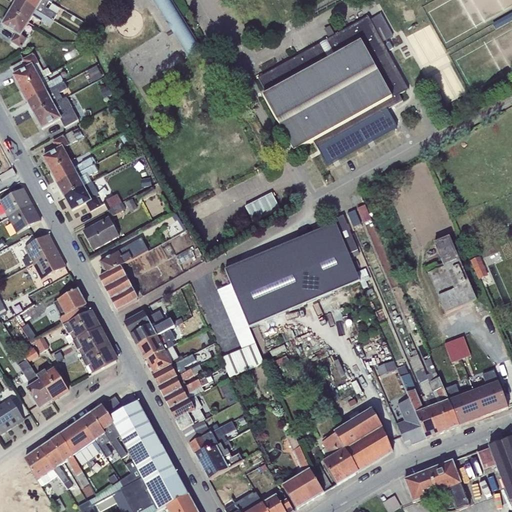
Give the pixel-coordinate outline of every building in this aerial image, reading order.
[(45,0),(17,0),(17,1),(53,22),(57,15),(49,10),(48,11),(45,9),(49,2),(45,0)] [(171,0),(151,0),(190,61),(204,52),(171,0)] [(53,22),(17,1),(10,12),(29,23),(33,17),(41,21),(40,22),(49,28),(53,22)] [(29,23),(10,12),(2,26),(16,34),(11,42),(21,48),(26,39),(21,36),(29,23)] [(316,46),(258,79),(267,94),(262,97),(294,153),(313,142),(317,149),(387,110),(402,102),(399,95),(408,90),(368,17),(327,39),(316,46)] [(407,60),(416,55),(409,42),(400,47),(407,60)] [(85,43),(80,44),(85,55),(90,52),(85,43)] [(27,69),(14,76),(13,76),(21,91),(46,77),(51,74),(48,69),(43,72),(34,56),(33,57),(32,56),(23,60),(23,61),(27,69)] [(27,69),(23,61),(10,68),(14,76),(27,69)] [(97,66),(88,71),(93,82),(103,77),(97,66)] [(46,77),(21,91),(27,102),(64,83),(60,77),(49,82),(46,77)] [(64,83),(27,102),(34,116),(62,101),(58,95),(67,90),(64,83)] [(108,87),(100,91),(104,100),(112,95),(108,87)] [(62,101),(34,116),(42,130),(60,120),(64,127),(77,119),(65,99),(62,101)] [(387,110),(317,149),(327,166),(396,127),(387,110)] [(50,172),(69,162),(62,149),(83,138),(78,129),(53,143),(57,151),(43,158),(50,172)] [(129,133),(120,138),(125,147),(134,142),(129,133)] [(69,162),(50,172),(58,185),(94,166),(91,159),(72,169),(69,162)] [(94,166),(58,185),(65,198),(92,184),(88,177),(97,172),(94,166)] [(12,169),(0,175),(0,180),(1,183),(16,175),(12,169)] [(150,179),(140,180),(141,188),(151,186),(150,179)] [(92,184),(65,198),(72,212),(86,204),(90,212),(101,206),(97,198),(99,197),(92,184)] [(23,189),(0,201),(0,203),(17,235),(40,222),(23,189)] [(272,193),(245,207),(253,223),(280,209),(272,193)] [(108,211),(121,203),(117,195),(103,203),(108,211)] [(132,199),(125,203),(130,213),(137,209),(132,199)] [(121,203),(108,211),(111,218),(125,210),(121,203)] [(365,206),(357,209),(363,224),(371,221),(365,206)] [(355,210),(347,214),(353,229),(361,225),(355,210)] [(335,224),(350,260),(359,257),(343,216),(333,220),(335,224)] [(109,220),(84,233),(93,251),(119,237),(109,220)] [(350,260),(335,224),(225,271),(231,285),(249,328),(359,281),(356,274),(350,260)] [(33,265),(57,252),(48,236),(24,249),(28,257),(22,261),(26,268),(33,265)] [(436,264),(426,269),(445,315),(476,302),(450,237),(434,244),(442,264),(437,266),(436,264)] [(106,274),(120,267),(148,252),(141,239),(109,256),(110,258),(107,260),(106,259),(100,263),(102,267),(101,269),(103,273),(105,274),(106,274)] [(190,249),(175,256),(180,264),(194,257),(190,249)] [(57,252),(33,265),(41,281),(65,268),(57,252)] [(480,256),(471,260),(478,279),(488,276),(480,256)] [(120,267),(106,274),(99,278),(117,311),(138,300),(120,267)] [(365,270),(356,274),(359,281),(363,290),(368,287),(366,282),(370,280),(365,270)] [(249,328),(231,285),(217,291),(242,349),(221,359),(229,378),(264,364),(249,328)] [(63,327),(89,312),(78,290),(54,304),(62,319),(59,321),(63,327)] [(154,329),(166,323),(159,311),(148,318),(144,313),(124,323),(131,336),(151,325),(154,329)] [(89,312),(63,327),(68,336),(71,335),(75,342),(73,343),(75,347),(99,334),(98,331),(99,330),(94,320),(92,321),(89,314),(90,314),(89,312)] [(151,325),(131,336),(137,348),(170,331),(184,323),(181,319),(173,323),(171,320),(166,323),(154,329),(151,325)] [(28,325),(21,329),(30,343),(37,339),(28,325)] [(170,331),(137,348),(145,362),(165,352),(173,347),(174,347),(172,341),(175,340),(170,331)] [(99,334),(75,347),(78,352),(80,351),(84,359),(82,360),(84,364),(108,351),(106,347),(108,346),(102,337),(101,337),(99,334)] [(71,335),(68,336),(65,338),(70,345),(73,343),(75,342),(71,335)] [(463,337),(453,340),(461,360),(470,356),(463,337)] [(43,338),(33,343),(40,355),(49,349),(43,338)] [(444,344),(451,363),(461,360),(453,340),(444,344)] [(27,361),(28,364),(39,357),(34,348),(32,349),(29,344),(20,350),(27,361)] [(284,346),(270,352),(272,358),(287,352),(284,346)] [(173,347),(165,352),(171,363),(179,358),(173,347)] [(449,431),(426,376),(415,350),(411,352),(413,357),(409,359),(426,397),(423,398),(438,435),(449,431)] [(108,351),(84,364),(86,368),(88,368),(92,376),(116,363),(111,353),(110,354),(108,351)] [(165,352),(145,362),(152,376),(183,360),(181,357),(179,358),(171,363),(165,352)] [(18,366),(27,361),(23,355),(15,361),(18,366)] [(183,360),(152,376),(158,388),(186,373),(183,368),(196,362),(192,356),(183,360)] [(426,376),(449,431),(459,427),(443,390),(429,357),(427,357),(428,360),(424,362),(429,375),(426,376)] [(27,361),(18,366),(31,386),(26,389),(39,410),(52,401),(37,377),(28,364),(27,361)] [(393,362),(377,367),(381,376),(396,370),(393,362)] [(186,373),(158,388),(164,399),(186,388),(182,382),(202,371),(199,366),(186,373)] [(438,435),(423,398),(419,399),(405,366),(397,369),(410,400),(427,439),(438,435)] [(37,377),(52,401),(53,403),(61,398),(60,396),(68,391),(54,369),(47,374),(45,371),(37,377)] [(485,384),(472,389),(483,418),(508,409),(494,371),(482,376),(485,384)] [(186,388),(164,399),(170,410),(196,397),(205,392),(202,387),(213,381),(210,375),(186,388)] [(226,382),(219,386),(229,406),(237,402),(232,391),(231,392),(226,382)] [(443,390),(459,427),(483,418),(472,389),(459,394),(456,385),(443,390)] [(196,397),(170,410),(182,432),(203,422),(205,420),(199,410),(202,409),(196,397)] [(115,398),(102,407),(109,419),(124,410),(115,398)] [(10,399),(0,405),(0,434),(3,432),(4,433),(18,425),(17,423),(23,419),(10,399)] [(427,439),(410,400),(398,406),(404,422),(396,425),(404,443),(410,441),(412,445),(427,439)] [(124,410),(109,419),(119,437),(133,463),(162,447),(138,403),(124,410)] [(102,407),(91,414),(110,442),(122,460),(127,456),(116,439),(119,437),(109,419),(102,407)] [(336,435),(358,473),(393,452),(383,430),(372,410),(334,432),(336,435)] [(91,414),(81,421),(95,442),(106,459),(111,455),(105,445),(110,442),(91,414)] [(81,421),(60,435),(73,457),(95,442),(81,421)] [(203,422),(182,432),(189,445),(210,434),(203,422)] [(210,434),(189,445),(195,456),(226,441),(224,437),(236,430),(232,422),(210,434)] [(303,474),(283,487),(296,511),(324,494),(316,478),(293,434),(286,437),(303,474)] [(60,435),(51,442),(64,463),(67,461),(83,488),(89,484),(79,468),(73,457),(60,435)] [(358,473),(336,435),(321,444),(325,450),(323,451),(326,457),(330,458),(323,463),(337,486),(358,473)] [(511,439),(489,448),(496,466),(509,502),(511,500),(511,439)] [(226,441),(195,456),(208,481),(239,465),(243,461),(239,455),(231,458),(228,452),(232,449),(228,441),(227,442),(226,441)] [(51,442),(40,449),(57,477),(67,491),(72,487),(58,467),(64,463),(51,442)] [(94,442),(73,457),(79,468),(99,455),(97,452),(100,450),(94,442)] [(162,447),(133,463),(126,466),(131,476),(121,482),(124,489),(121,491),(132,511),(157,511),(166,508),(188,496),(162,447)] [(496,466),(489,448),(476,453),(483,471),(496,466)] [(57,477),(40,449),(24,460),(40,487),(57,477)] [(452,462),(404,481),(413,504),(426,499),(427,502),(430,506),(434,509),(438,511),(455,511),(456,511),(457,511),(469,507),(452,462)] [(322,474),(316,478),(324,494),(332,489),(322,474)] [(112,487),(120,482),(115,475),(107,479),(112,487)] [(112,487),(89,501),(92,506),(124,489),(121,482),(120,482),(112,487)] [(276,495),(262,503),(267,511),(293,511),(282,492),(276,496),(276,495)] [(256,493),(235,504),(239,511),(267,511),(262,503),(256,493)] [(193,511),(196,511),(188,496),(166,508),(168,511),(193,511)] [(394,496),(383,503),(387,511),(393,511),(401,508),(394,496)] [(59,500),(52,505),(55,511),(60,511),(65,510),(59,500)] [(94,511),(92,506),(89,501),(78,507),(80,511),(94,511)]
